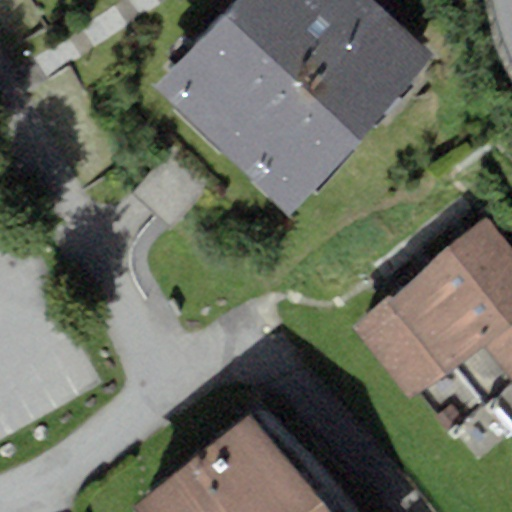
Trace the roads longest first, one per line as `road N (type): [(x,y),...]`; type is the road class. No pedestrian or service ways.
road 1 (residential): [(0,505),(33,491),(138,415),(155,389),(144,352),(0,94)]
road 2 (unknown): [(387,511),(244,347),(155,389)]
